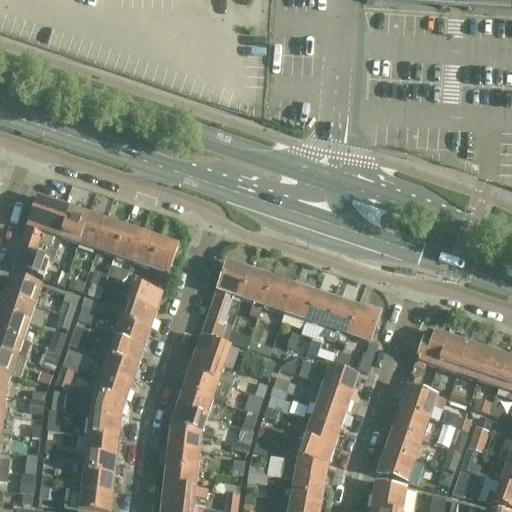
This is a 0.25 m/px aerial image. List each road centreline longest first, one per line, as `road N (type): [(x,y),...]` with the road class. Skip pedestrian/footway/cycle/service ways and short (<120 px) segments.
road 1 (secondary): [(324,178),(0,69)]
road 2 (residential): [(214,219),(143,427),(133,511)]
road 3 (residential): [(345,511),(419,283)]
road 4 (secondary): [(309,216),(511,285)]
road 5 (secondary): [(511,244),(324,178)]
road 6 (secondary): [(0,112),(186,175)]
road 7 (secondary): [(186,175),(309,216)]
road 8 (residential): [(27,147),(145,187)]
